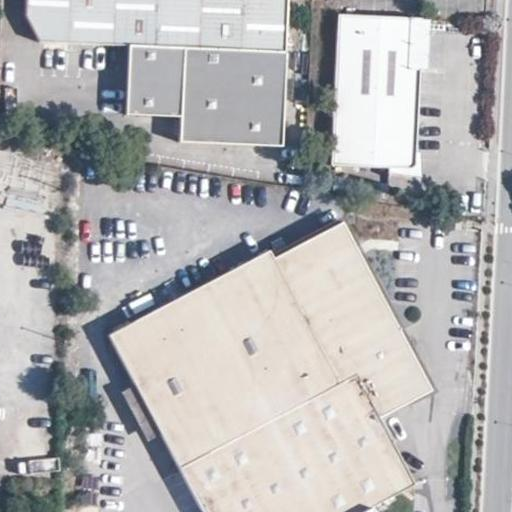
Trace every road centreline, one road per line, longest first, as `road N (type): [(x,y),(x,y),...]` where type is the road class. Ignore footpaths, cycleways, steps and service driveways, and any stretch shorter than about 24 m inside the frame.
road 1 (unknown): [(179,511),(120,401),(101,339),(107,312),(127,285),(206,243)]
road 2 (residential): [(496,511),(511,216)]
road 3 (unknown): [(427,511),(425,476),(439,408),(418,308)]
